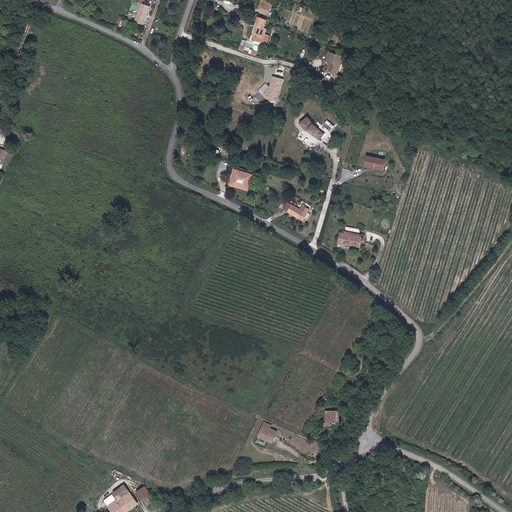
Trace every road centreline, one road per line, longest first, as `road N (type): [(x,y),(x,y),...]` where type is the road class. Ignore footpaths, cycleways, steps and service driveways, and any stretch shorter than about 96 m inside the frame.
road 1 (unclassified): [(174,75),(171,172),(368,283),(420,330),(415,354),(377,401),(368,423),(374,437)]
road 2 (unclassified): [(174,75),(142,45),(36,4),(1,122)]
road 3 (unclassified): [(157,511),(233,484),(325,473),(374,437)]
road 4 (unclassified): [(374,437),(440,467),(505,511)]
road 5 (track): [(422,340),(511,241)]
